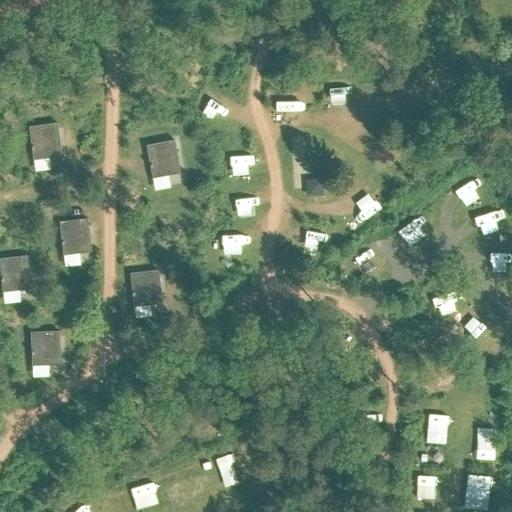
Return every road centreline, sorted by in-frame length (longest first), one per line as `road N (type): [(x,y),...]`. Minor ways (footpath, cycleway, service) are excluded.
road 1 (track): [(0,459),(102,359),(177,306),(244,291),(305,290),(353,302),(386,336),(395,380),(366,511)]
road 2 (track): [(102,359),(111,0)]
